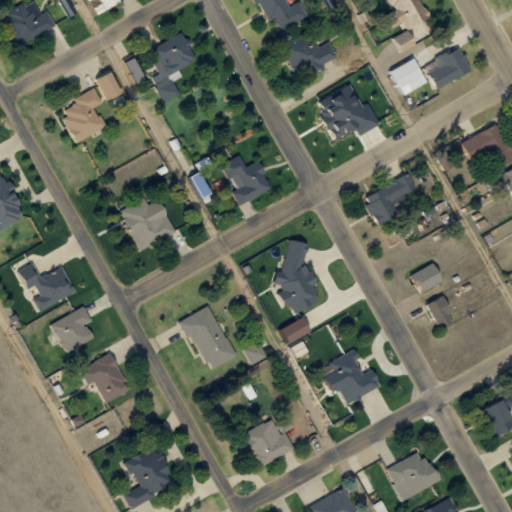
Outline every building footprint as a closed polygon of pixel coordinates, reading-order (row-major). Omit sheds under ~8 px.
[(58,0),(68,18),(76,14),(69,0),(58,0)] [(251,0),(254,5),(259,3),(268,22),(274,19),(279,31),(307,17),(299,1),(287,6),(284,0),(251,0)] [(387,0),(404,32),(428,19),(418,0),(387,0)] [(17,44),(54,28),(47,12),(31,19),(24,3),(4,12),(17,44)] [(415,44),(407,29),(389,38),(397,54),(415,44)] [(336,57),(328,42),(318,47),(308,31),(282,45),(302,82),(323,70),(321,65),(336,57)] [(163,103),(180,95),(173,81),(181,77),(177,69),(195,61),(182,32),(152,47),(159,61),(153,63),(158,74),(150,78),(163,103)] [(436,89),(471,70),(458,48),(447,54),(447,52),(423,65),(436,89)] [(146,78),(130,53),(121,59),(137,85),(146,78)] [(391,70),(403,95),(426,83),(414,58),(391,70)] [(96,80),(108,101),(123,94),(112,72),(96,80)] [(357,129),(360,134),(375,126),(355,86),(313,107),(331,143),(357,129)] [(101,103),(94,87),(72,97),(75,103),(60,110),(75,142),(105,128),(95,106),(101,103)] [(499,169),(511,160),(511,151),(494,123),(462,144),(472,161),(487,151),(499,169)] [(245,166),(239,154),(221,164),(234,190),(231,191),(238,205),(272,188),(258,160),(245,166)] [(511,193),(511,167),(486,180),(492,192),(508,184),(511,193)] [(0,230),(26,217),(2,171),(0,171),(0,230)] [(362,195),(375,226),(398,216),(393,205),(406,199),(403,193),(414,188),(408,175),(362,195)] [(175,232),(159,199),(147,205),(143,198),(119,210),(139,251),(175,232)] [(273,283),(283,287),(277,303),(308,314),(322,276),(300,268),(309,245),(290,239),(273,283)] [(443,279),(433,262),(410,276),(421,293),(443,279)] [(74,293),(62,267),(39,278),(32,263),(15,271),(24,290),(34,285),(39,295),(32,299),(38,311),(74,293)] [(442,330),(452,322),(447,315),(453,311),(441,295),(425,307),(442,330)] [(206,370),(233,358),(209,306),(182,319),(206,370)] [(93,338),(86,323),(90,321),(83,307),(50,323),(64,352),(93,338)] [(288,342),(311,334),(305,319),(282,327),(288,342)] [(242,349),(251,365),(266,356),(257,341),(242,349)] [(318,369),(331,394),(339,390),(346,404),(381,387),(372,369),(362,374),(354,359),(358,357),(355,350),(318,369)] [(104,402),(128,391),(110,353),(78,369),(86,385),(94,381),(104,402)] [(488,436),(510,423),(502,409),(511,404),(511,398),(507,391),(474,410),(488,436)] [(261,466),(292,448),(283,432),(279,434),(270,418),(243,434),(261,466)] [(130,507),(138,505),(159,491),(164,490),(162,484),(171,478),(165,457),(157,459),(154,448),(141,451),(133,456),(121,459),(121,460),(138,485),(123,495),(124,498),(130,507)] [(380,468),(397,500),(432,481),(416,450),(380,468)] [(301,505),(304,511),(349,511),(338,488),(301,505)] [(448,511),(452,510),(444,496),(412,511),(448,511)]
